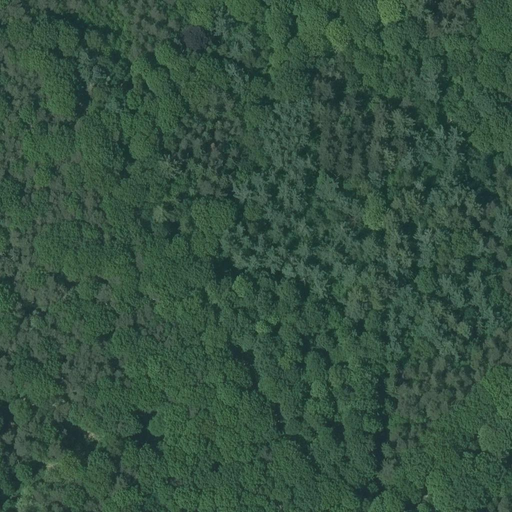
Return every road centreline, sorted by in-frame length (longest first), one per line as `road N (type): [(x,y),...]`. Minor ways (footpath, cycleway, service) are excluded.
road 1 (track): [(153,226),(329,511)]
road 2 (track): [(11,0),(153,226)]
road 3 (track): [(386,0),(511,154)]
road 4 (track): [(0,331),(153,226)]
road 5 (track): [(511,391),(401,511)]
